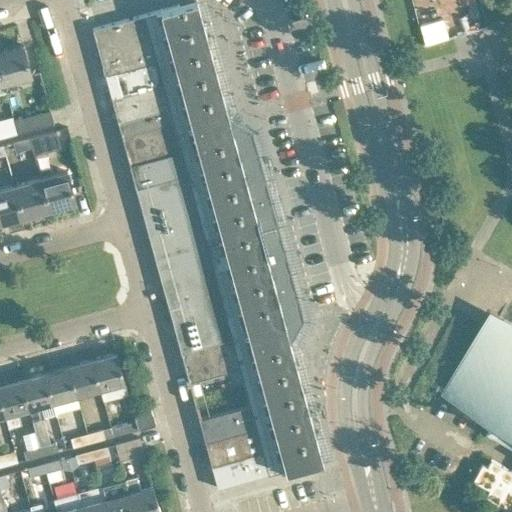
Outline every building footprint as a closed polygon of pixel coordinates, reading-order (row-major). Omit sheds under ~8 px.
[(196,0),(190,0),(159,9),(160,9),(92,28),(129,164),(217,488),(285,470),(285,469),(321,459),(196,0)] [(196,0),(321,459),(285,469),(285,470),(288,481),(337,467),(329,439),(322,411),(296,315),(280,257),(288,255),(273,198),(264,201),(245,132),(248,131),(243,111),(240,112),(209,0),(157,0),(159,9),(190,0),(196,0)] [(31,74),(22,43),(0,49),(0,69),(5,90),(17,87),(15,78),(31,74)] [(54,122),(51,110),(51,109),(14,119),(17,132),(54,122)] [(0,136),(17,132),(14,119),(0,122),(0,136)] [(61,147),(60,142),(56,130),(30,137),(32,146),(34,154),(61,147)] [(32,146),(30,137),(13,142),(15,151),(32,146)] [(75,201),(67,170),(40,177),(49,208),(75,201)] [(49,208),(40,177),(14,184),(22,215),(49,208)] [(0,221),(22,215),(14,184),(0,187),(0,221)] [(511,511),(511,321),(503,317),(489,308),(445,387),(423,375),(421,379),(493,419),(487,431),(511,445),(511,469),(491,458),(487,465),(483,462),(473,478),(489,487),(486,494),(498,501),(493,508),(500,511),(511,511)] [(128,393),(116,351),(91,358),(99,388),(102,399),(128,393)] [(99,388),(91,358),(68,364),(76,394),(99,388)] [(76,394),(68,364),(44,370),(52,401),(76,394)] [(56,413),(52,401),(44,370),(20,377),(29,407),(32,420),(56,413)] [(29,407),(20,377),(0,382),(0,394),(5,414),(9,426),(20,423),(17,411),(29,407)] [(155,422),(152,411),(151,410),(149,409),(135,413),(135,414),(134,415),(134,416),(134,417),(136,426),(137,427),(138,428),(140,428),(154,424),(154,423),(155,422)] [(127,422),(110,426),(112,435),(129,431),(127,422)] [(103,428),(87,433),(89,441),(105,437),(103,428)] [(89,441),(87,433),(71,437),(73,446),(89,441)] [(139,437),(115,443),(119,460),(144,453),(139,437)] [(55,441),(40,445),(42,454),(57,450),(55,441)] [(25,459),(42,454),(40,445),(23,450),(25,459)] [(109,454),(107,445),(91,450),(94,458),(109,454)] [(0,453),(0,465),(17,461),(15,449),(0,453)] [(94,458),(91,450),(75,455),(77,463),(94,458)] [(62,467),(60,458),(44,463),(46,471),(62,467)] [(46,471),(44,463),(28,467),(30,475),(46,471)] [(159,511),(152,483),(139,487),(136,475),(124,478),(133,511),(159,511)] [(133,511),(124,478),(100,485),(107,511),(133,511)] [(107,511),(100,485),(77,491),(82,511),(107,511)] [(82,511),(77,491),(53,497),(56,509),(57,511),(82,511)] [(57,511),(56,509),(46,511),(43,511),(41,501),(29,504),(31,511),(57,511)]
